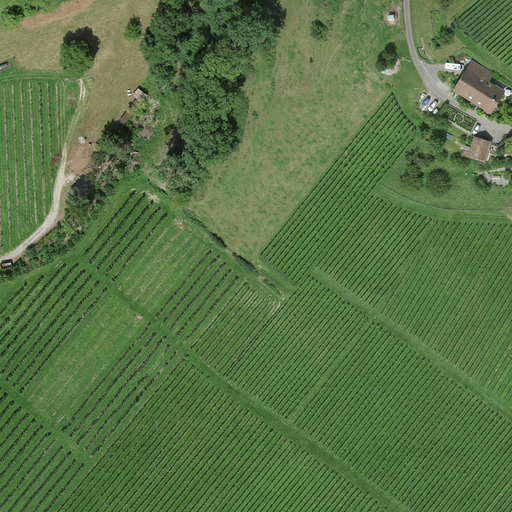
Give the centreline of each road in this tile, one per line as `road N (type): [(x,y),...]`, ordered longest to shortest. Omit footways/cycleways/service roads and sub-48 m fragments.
road 1 (track): [(0,262),(62,207),(85,91),(75,75),(63,73),(0,78)]
road 2 (track): [(400,511),(191,359)]
road 3 (track): [(511,129),(429,84),(411,42),(407,0)]
